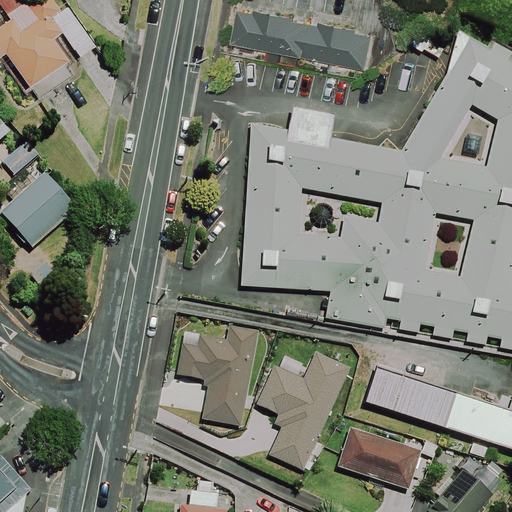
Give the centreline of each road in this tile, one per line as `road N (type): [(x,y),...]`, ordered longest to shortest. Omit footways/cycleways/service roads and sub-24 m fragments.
road 1 (tertiary): [(111,385),(182,0)]
road 2 (tertiary): [(88,511),(111,385)]
road 3 (residential): [(0,343),(50,372),(111,385)]
